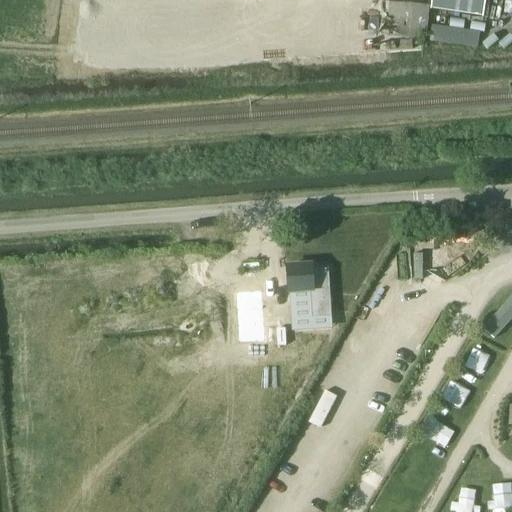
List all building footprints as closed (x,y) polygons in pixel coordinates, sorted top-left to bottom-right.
[(430,0),(429,7),(429,10),(481,17),(483,0),(430,0)] [(378,25),(377,35),(425,41),(429,7),(381,1),(380,12),(378,25)] [(350,32),(351,5),(341,4),(340,32),(350,32)] [(430,43),(478,46),(479,30),(431,27),(430,43)] [(286,268),(287,293),(309,292),(311,314),(311,319),(330,318),(327,270),(311,271),(311,267),(286,268)] [(0,268),(0,312),(13,310),(5,268),(0,268)] [(225,391),(265,301),(226,284),(186,374),(225,391)] [(511,295),(506,292),(478,330),(492,340),(511,312),(511,295)] [(166,295),(146,336),(160,343),(181,302),(166,295)] [(281,408),(318,332),(284,316),(247,392),(281,408)] [(1,328),(2,347),(36,346),(36,327),(1,328)] [(10,385),(10,401),(52,400),(52,384),(10,385)] [(113,420),(93,415),(97,400),(82,395),(73,426),(108,436),(113,420)] [(238,400),(200,469),(234,487),(272,418),(238,400)] [(8,426),(8,439),(44,438),(43,425),(8,426)] [(420,428),(414,445),(432,451),(438,434),(420,428)] [(121,503),(141,461),(125,454),(106,496),(121,503)] [(4,482),(58,481),(57,456),(4,457),(4,482)] [(396,461),(366,511),(399,511),(421,475),(396,461)]
